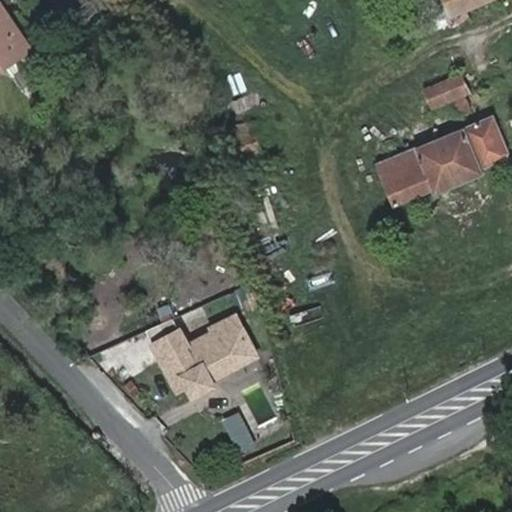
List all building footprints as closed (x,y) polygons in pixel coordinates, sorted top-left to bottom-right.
[(442,0),(449,16),(486,0),(442,0)] [(11,61),(30,49),(0,5),(0,63),(8,57),(11,61)] [(0,74),(13,65),(11,61),(8,57),(0,63),(0,74)] [(422,84),(429,103),(465,90),(457,70),(422,84)] [(378,162),(394,203),(431,187),(434,194),(480,175),(478,169),(508,156),(490,115),(378,162)] [(258,356),(240,316),(214,328),(217,332),(188,346),(182,332),(153,345),(175,392),(189,386),(194,398),(217,388),(213,377),(258,356)] [(262,458),(244,415),(223,424),(241,468),(262,458)]
